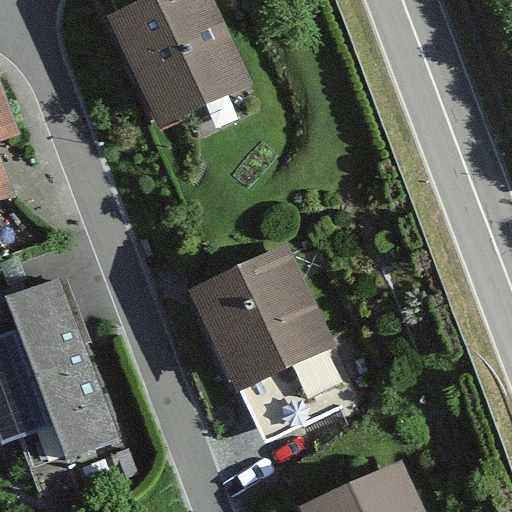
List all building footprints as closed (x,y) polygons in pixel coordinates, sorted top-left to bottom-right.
[(213,0),(155,0),(115,16),(160,129),(251,93),(213,0)] [(0,209),(15,204),(0,164),(0,143),(24,135),(2,75),(0,75),(0,209)] [(290,252),(187,297),(258,461),(361,417),(290,252)] [(58,281),(0,302),(0,408),(25,475),(118,440),(58,281)] [(422,511),(404,470),(310,511),(422,511)]
